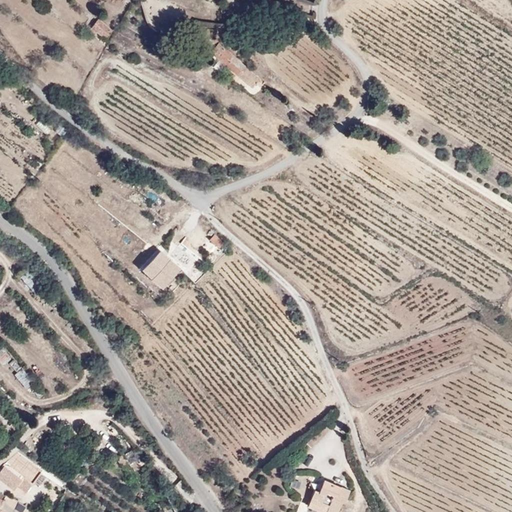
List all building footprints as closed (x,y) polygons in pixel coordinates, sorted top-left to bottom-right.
[(110,35),(95,24),(89,33),(104,44),(110,35)] [(245,70),(217,47),(208,58),(237,80),(245,70)] [(255,78),(245,70),(237,80),(246,88),(250,82),(255,86),(256,83),(255,78)] [(222,247),(213,238),(209,243),(218,252),(222,247)] [(179,272),(168,262),(166,263),(156,253),(140,271),(150,280),(150,282),(161,292),(179,272)] [(20,310),(15,314),(23,325),(28,321),(20,310)] [(0,350),(0,363),(10,360),(5,348),(0,350)] [(45,386),(50,383),(41,371),(36,374),(45,386)] [(26,481),(32,473),(22,466),(16,474),(26,481)] [(343,503),(348,487),(323,478),(318,491),(313,489),(308,504),(327,511),(328,510),(334,511),(336,511),(340,502),(343,503)] [(6,496),(0,492),(0,511),(11,511),(13,510),(13,511),(21,499),(9,491),(6,496)] [(36,511),(38,510),(21,499),(13,511),(13,510),(11,511),(36,511)]
